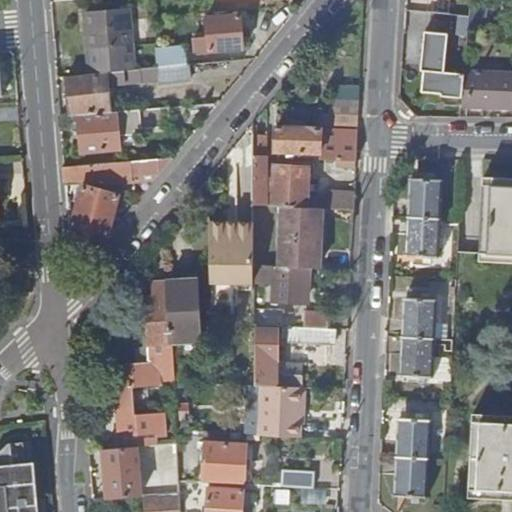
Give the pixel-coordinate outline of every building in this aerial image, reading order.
[(471,3),(469,27),(485,28),(487,5),(471,3)] [(133,71),(128,9),(84,12),(90,75),(133,71)] [(208,47),(203,47),(204,52),(242,50),(240,17),(207,19),(208,41),(208,47)] [(462,98),(465,74),(445,72),(448,34),(425,32),(422,65),(424,65),(422,92),(442,94),(441,96),(462,98)] [(182,48),(155,50),(155,51),(156,68),(184,66),(182,48)] [(188,80),(188,65),(184,66),(156,68),(157,80),(157,83),(188,80)] [(141,81),(157,80),(156,68),(140,70),(141,81)] [(133,71),(90,75),(66,77),(70,117),(77,116),(110,113),(106,79),(112,78),(113,85),(141,82),(141,81),(140,70),(133,71)] [(462,104),(462,105),(486,105),(492,106),(511,106),(511,74),(465,73),(465,74),(462,98),(462,104)] [(355,162),(358,90),(329,89),(329,102),(328,102),(328,119),(322,119),(321,108),(315,108),(315,128),(276,129),(274,152),(320,153),(320,160),(355,162)] [(168,125),(167,108),(110,113),(77,116),(80,153),(118,149),(117,137),(140,134),(140,129),(168,125)] [(265,135),(253,135),(252,206),(266,207),(265,135)] [(154,180),(172,159),(63,167),(64,181),(130,183),(154,180)] [(354,211),(355,194),(327,192),(327,200),(307,200),(308,169),(274,167),(271,207),(281,207),(321,209),(354,211)] [(511,178),(483,177),(483,185),(511,186),(511,178)] [(440,257),(444,179),(416,178),(412,255),(440,257)] [(70,225),(107,236),(116,199),(120,200),(122,193),(118,192),(118,194),(82,185),(70,225)] [(511,186),(483,185),(480,252),(511,253),(511,186)] [(320,269),(321,209),(281,207),(279,267),(306,268),(320,269)] [(227,223),(209,222),(209,225),(211,282),(236,283),(252,283),(252,272),(252,265),(252,223),(235,223),(235,226),(227,226),(227,223)] [(90,256),(107,236),(70,225),(67,224),(70,250),(90,256)] [(511,253),(480,252),(480,260),(511,262),(511,253)] [(305,304),(306,268),(279,267),(274,267),(272,302),(305,304)] [(148,332),(149,346),(171,345),(171,341),(200,340),(197,280),(155,281),(155,296),(146,297),(148,332)] [(433,378),(437,299),(410,298),(405,376),(433,378)] [(252,325),(255,325),(280,327),(281,310),(252,309),(252,325)] [(304,328),(329,330),(329,316),(305,315),(304,328)] [(334,345),(335,330),(329,330),(304,328),(288,327),(287,343),(334,345)] [(255,328),(255,386),(261,386),(300,388),(301,388),(302,376),(283,375),(284,373),(276,373),(278,328),(255,328)] [(171,345),(149,346),(150,361),(172,359),(171,345)] [(172,359),(150,361),(144,362),(113,364),(118,435),(156,433),(156,435),(164,435),(162,415),(133,418),(131,386),(173,382),(173,381),(172,359)] [(261,386),(261,436),(300,438),(300,388),(261,386)] [(511,415),(473,414),(472,422),(511,423),(511,415)] [(427,496),(431,419),(403,418),(399,495),(427,496)] [(511,423),(472,422),(470,488),(511,490),(511,423)] [(156,433),(118,435),(119,447),(135,446),(164,443),(164,435),(156,435),(156,433)] [(0,511),(16,511),(16,507),(29,505),(25,463),(23,441),(9,443),(0,451),(0,511)] [(206,443),(203,482),(242,484),(245,446),(206,443)] [(135,446),(119,447),(102,449),(106,499),(140,496),(135,446)] [(29,505),(38,504),(35,462),(25,463),(29,505)] [(284,487),(312,488),(313,471),(281,470),(280,486),(284,487)] [(191,482),(177,481),(178,493),(178,501),(192,499),(191,482)] [(511,490),(470,488),(469,497),(511,498),(511,490)] [(240,511),(242,491),(207,489),(205,511),(240,511)] [(178,501),(178,493),(158,495),(158,497),(144,498),(144,511),(179,511),(178,501)]
